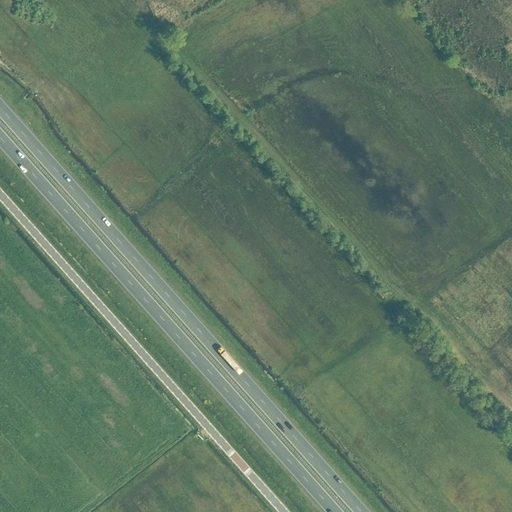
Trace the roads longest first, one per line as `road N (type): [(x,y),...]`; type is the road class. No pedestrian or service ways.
road 1 (track): [(145,0),(397,292),(511,405)]
road 2 (trunk): [(361,511),(0,107)]
road 3 (trunk): [(0,137),(334,511)]
road 4 (unclassified): [(284,511),(0,197)]
